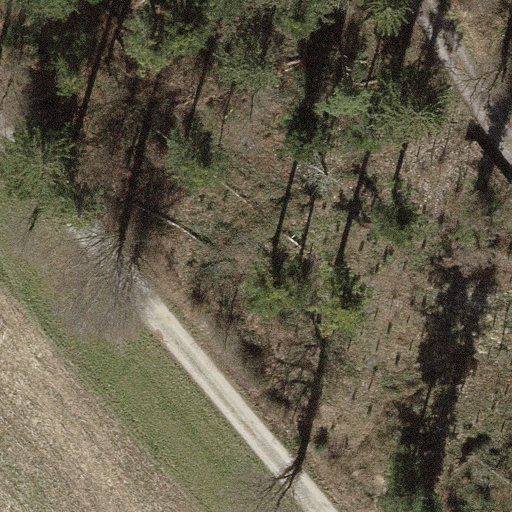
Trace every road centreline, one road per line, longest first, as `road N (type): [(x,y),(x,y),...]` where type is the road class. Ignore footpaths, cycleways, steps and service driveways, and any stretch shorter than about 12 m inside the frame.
road 1 (track): [(0,142),(24,179),(329,511)]
road 2 (track): [(511,160),(419,0)]
